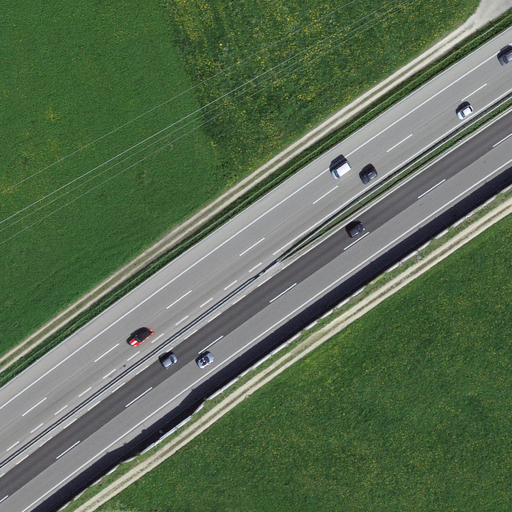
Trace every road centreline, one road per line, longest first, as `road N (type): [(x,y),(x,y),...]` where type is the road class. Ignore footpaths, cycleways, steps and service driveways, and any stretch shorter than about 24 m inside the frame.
road 1 (motorway): [(0,501),(511,133)]
road 2 (motorway): [(511,66),(0,432)]
road 3 (track): [(510,0),(0,366)]
road 4 (track): [(82,511),(511,205)]
road 5 (track): [(511,286),(473,274),(394,313),(126,511)]
